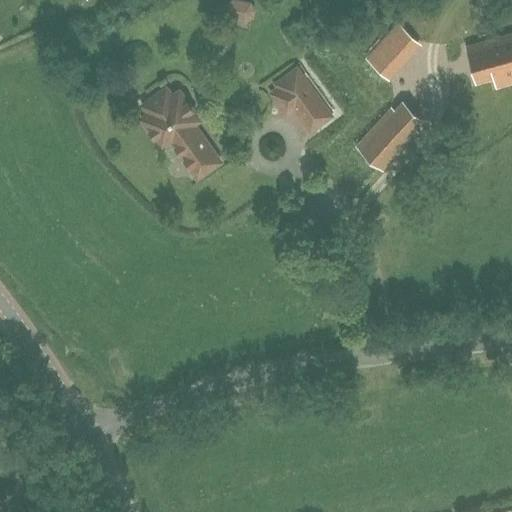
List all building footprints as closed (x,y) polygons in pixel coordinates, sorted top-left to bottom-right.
[(225,10),(250,15),(252,9),(248,3),(234,0),(231,0),(226,3),(225,10)] [(7,3),(0,6),(0,24),(3,30),(17,24),(7,3)] [(511,80),(511,33),(466,46),(470,58),(473,69),(476,81),(493,76),(494,80),(495,85),(511,80)] [(386,75),(397,63),(378,46),(367,58),(386,75)] [(292,108),(309,130),(329,115),(295,68),(274,83),(277,87),(269,92),(284,113),(292,108)] [(141,104),(147,112),(139,118),(160,146),(168,140),(195,178),(218,161),(190,124),(198,118),(177,90),(169,95),(163,88),(141,104)] [(382,168),(416,130),(414,127),(421,119),(402,101),(394,110),(391,107),(357,145),(382,168)] [(420,190),(407,176),(390,192),(403,206),(420,190)]
